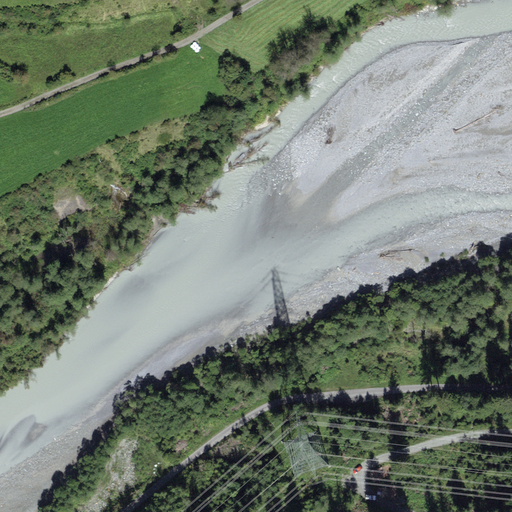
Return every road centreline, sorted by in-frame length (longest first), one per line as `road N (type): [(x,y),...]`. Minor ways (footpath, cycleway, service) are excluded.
road 1 (track): [(511,390),(431,387),(270,403),(127,511)]
road 2 (track): [(255,0),(195,33),(0,110)]
road 3 (track): [(511,432),(475,432),(353,473),(356,483),(410,511)]
